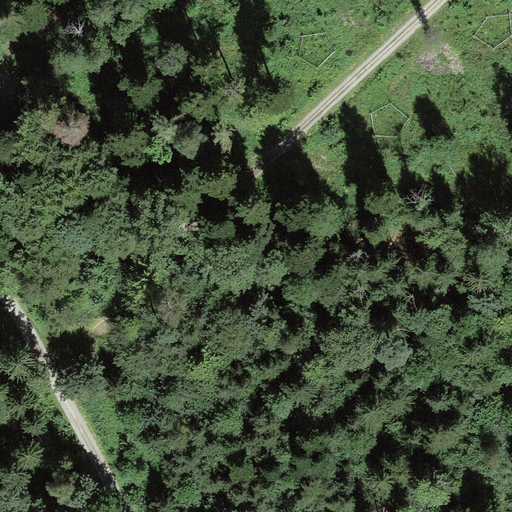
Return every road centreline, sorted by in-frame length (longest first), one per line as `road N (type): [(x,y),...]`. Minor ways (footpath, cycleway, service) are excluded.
road 1 (track): [(0,231),(120,255),(190,227),(438,0)]
road 2 (track): [(0,289),(129,511)]
